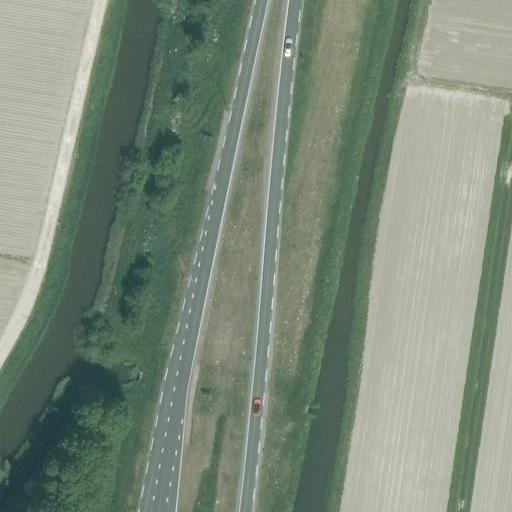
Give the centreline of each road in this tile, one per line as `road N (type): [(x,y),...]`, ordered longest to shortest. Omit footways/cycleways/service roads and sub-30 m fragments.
road 1 (primary): [(262,0),(158,511)]
road 2 (primary): [(245,511),(297,0)]
